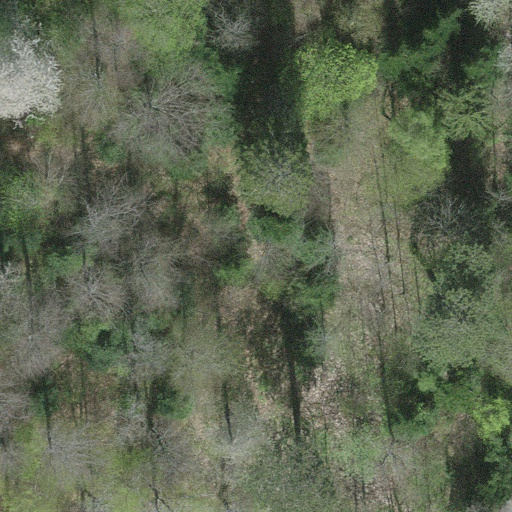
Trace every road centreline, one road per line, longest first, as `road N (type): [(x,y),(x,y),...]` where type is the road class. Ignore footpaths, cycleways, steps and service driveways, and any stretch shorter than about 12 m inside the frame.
road 1 (track): [(270,0),(247,184),(271,479)]
road 2 (track): [(114,0),(0,129)]
